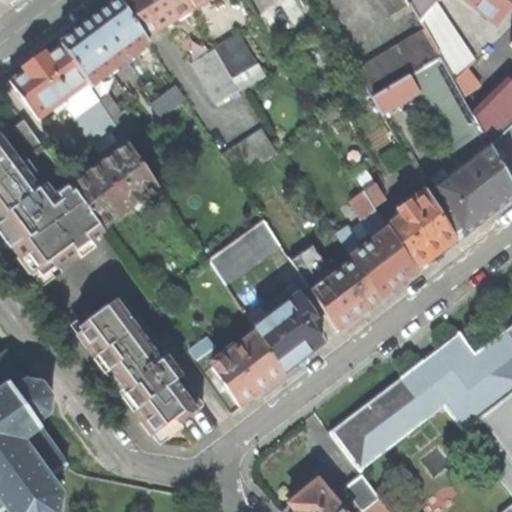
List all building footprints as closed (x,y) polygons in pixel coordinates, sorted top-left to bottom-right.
[(149,45),(145,39),(120,0),(87,25),(60,45),(87,84),(90,88),(149,45)] [(145,39),(191,11),(183,0),(120,0),(145,39)] [(183,0),(191,11),(209,0),(183,0)] [(306,18),(294,0),(283,0),(279,3),(293,25),(306,18)] [(383,0),(392,14),(409,4),(406,0),(383,0)] [(416,0),(409,4),(419,22),(436,1),(437,0),(416,0)] [(511,0),(466,0),(496,24),(511,3),(511,0)] [(424,31),(438,57),(454,83),(467,70),(476,61),(436,1),(419,22),(424,31)] [(356,73),(371,98),(438,57),(424,31),(356,73)] [(240,35),(214,50),(238,91),(264,76),(240,35)] [(489,146),(511,123),(511,43),(510,45),(511,46),(511,83),(511,82),(474,119),(489,146)] [(37,121),(87,84),(60,45),(45,56),(44,55),(33,63),(24,70),(25,71),(9,82),(37,121)] [(214,105),(238,91),(214,50),(190,64),(214,105)] [(460,230),(463,235),(484,219),(511,198),(511,185),(489,146),(474,119),(462,98),(454,83),(438,57),(371,98),(381,116),(418,94),(460,169),(435,188),(436,189),(428,194),(452,234),(460,230)] [(467,70),(454,83),(462,98),(479,86),(467,70)] [(124,111),(120,114),(107,94),(98,100),(99,101),(117,127),(129,145),(131,148),(143,139),(124,111)] [(99,101),(74,119),(91,144),(117,127),(99,101)] [(103,233),(101,230),(71,187),(24,121),(0,138),(0,223),(42,279),(103,233)] [(237,180),(275,155),(261,130),(221,156),(237,180)] [(97,168),(71,187),(101,230),(158,188),(131,148),(129,145),(97,168)] [(363,192),(373,206),(384,198),(365,170),(354,177),(363,192)] [(386,228),(388,230),(416,272),(434,258),(456,241),(428,194),(426,190),(396,213),(400,218),(386,228)] [(388,230),(386,228),(373,206),(363,192),(350,200),(360,216),(359,217),(375,239),(388,230)] [(224,286),(279,245),(263,220),(207,260),(224,286)] [(346,227),(336,233),(351,256),(363,249),(346,227)] [(351,256),(354,261),(379,300),(395,288),(416,272),(388,230),(375,239),(363,249),(351,256)] [(290,261),(308,289),(324,313),(337,333),(356,317),(379,300),(354,261),(334,276),(312,246),(290,261)] [(254,329),(257,333),(284,373),(308,355),(322,344),(308,325),(324,313),(308,289),(254,329)] [(168,440),(182,429),(178,424),(202,406),(122,298),(79,329),(98,356),(94,359),(105,374),(110,371),(124,390),(156,434),(161,431),(168,440)] [(511,325),(496,338),(495,337),(473,354),(465,342),(465,341),(459,333),(457,334),(457,335),(436,350),(438,352),(424,363),(422,361),(399,378),(400,379),(329,432),(359,473),(362,471),(360,468),(442,405),(463,433),(463,432),(465,431),(464,430),(482,416),(511,392),(511,325)] [(211,369),(239,408),(258,393),(284,373),(257,333),(222,360),(220,358),(213,363),(213,368),(211,369)] [(58,511),(61,498),(62,498),(62,496),(61,494),(60,494),(50,479),(63,469),(64,469),(67,467),(65,463),(55,449),(55,448),(53,445),(52,445),(42,431),(43,430),(42,429),(42,428),(38,424),(49,415),(53,398),(42,384),(28,382),(6,351),(0,354),(0,511),(2,511),(5,510),(6,511),(6,510),(7,511),(58,511)] [(511,392),(482,416),(508,449),(511,446),(511,392)] [(465,431),(463,432),(511,496),(511,446),(508,449),(482,416),(464,430),(465,431)] [(379,499),(361,475),(345,488),(362,511),(366,509),(379,499)] [(342,511),(318,482),(289,505),(294,511),(342,511)] [(388,511),(379,499),(366,509),(368,511),(388,511)]
